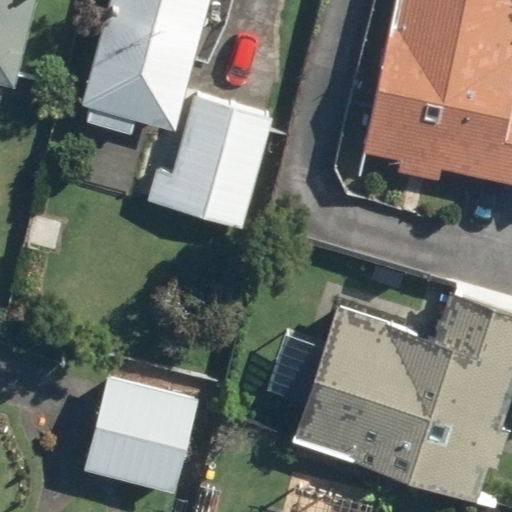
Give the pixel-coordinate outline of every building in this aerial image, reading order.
[(0,0),(0,74),(17,78),(34,0),(0,0)] [(101,0),(80,98),(180,120),(206,0),(101,0)] [(511,76),(511,0),(393,0),(362,144),(511,176),(511,88),(510,88),(511,76)] [(242,219),(265,112),(191,95),(167,202),(242,219)] [(335,302),(292,430),(472,489),(511,367),(511,306),(448,285),(432,334),(335,302)] [(99,367),(78,461),(183,484),(204,390),(99,367)]
